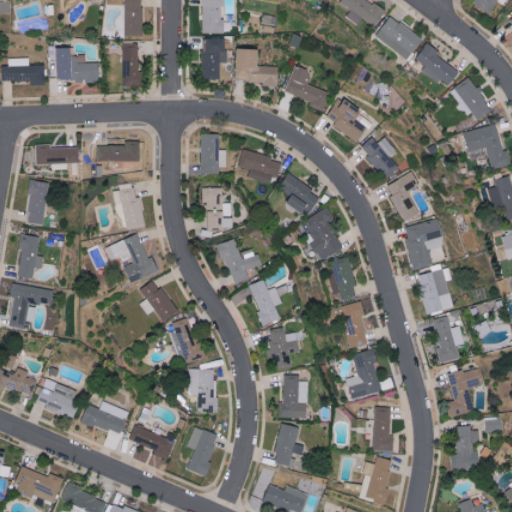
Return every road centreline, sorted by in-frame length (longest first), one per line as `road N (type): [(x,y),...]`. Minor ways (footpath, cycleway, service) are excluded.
road 1 (residential): [(418,511),(428,438),(423,409),(354,191),(311,147),(264,125),(177,116)]
road 2 (residential): [(228,511),(251,443),(251,388),(230,326),(183,246),(176,0)]
road 3 (residential): [(0,421),(212,511)]
road 4 (residential): [(0,120),(177,116)]
